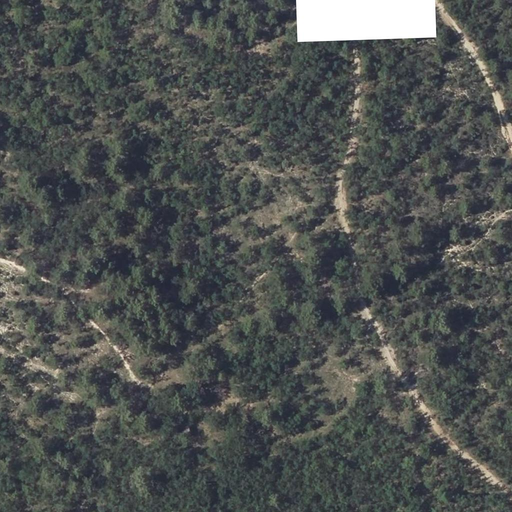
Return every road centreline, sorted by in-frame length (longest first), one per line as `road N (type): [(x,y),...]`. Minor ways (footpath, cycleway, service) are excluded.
road 1 (track): [(511,501),(426,418),(363,305),(346,190),(363,81),(362,0)]
road 2 (track): [(511,143),(496,90),(438,0)]
